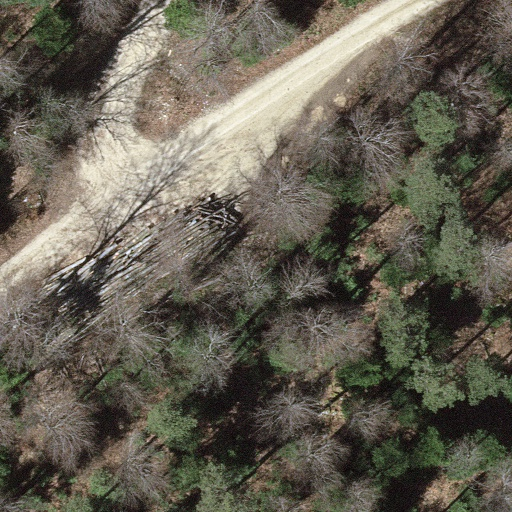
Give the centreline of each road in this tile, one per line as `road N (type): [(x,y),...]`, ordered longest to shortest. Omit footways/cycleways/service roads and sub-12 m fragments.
road 1 (track): [(416,0),(255,91),(0,289)]
road 2 (track): [(79,224),(159,0)]
